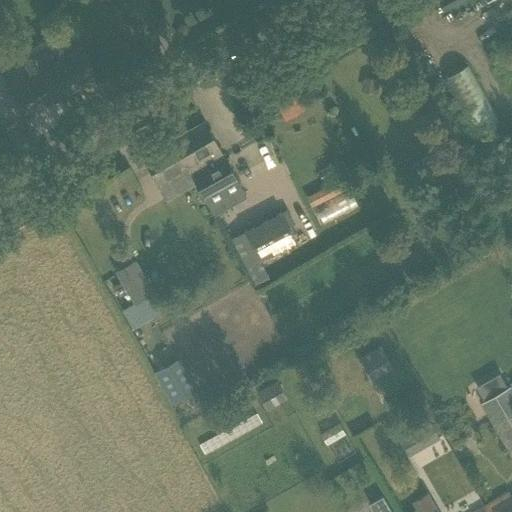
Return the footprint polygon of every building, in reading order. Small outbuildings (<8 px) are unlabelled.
[(186,39),(189,26),(179,23),(176,37),(186,39)] [(26,117),(61,97),(95,77),(80,50),(54,64),(47,51),(4,75),(26,117)] [(473,136),(500,121),(469,65),(442,80),(473,136)] [(364,77),(362,91),(378,94),(380,79),(364,77)] [(271,98),(280,113),(285,121),(304,111),(291,87),(271,98)] [(228,164),(204,122),(192,130),(198,140),(191,144),(195,153),(184,160),(189,168),(188,168),(214,214),(244,197),(234,181),(236,180),(228,164)] [(192,130),(143,158),(153,175),(159,184),(188,168),(189,168),(184,160),(195,153),(191,144),(198,140),(192,130)] [(244,230),(259,260),(296,242),(281,211),(244,230)] [(161,312),(151,294),(154,292),(134,259),(114,271),(133,303),(121,310),(132,329),(161,312)] [(380,344),(360,355),(373,380),(394,367),(380,344)] [(180,357),(153,372),(171,405),(198,390),(180,357)] [(482,401),(511,453),(511,387),(510,385),(482,401)] [(419,428),(427,444),(439,437),(431,421),(419,428)] [(413,500),(419,511),(439,511),(428,491),(413,500)] [(511,511),(511,497),(511,498),(509,493),(484,507),(486,511),(511,511)] [(374,511),(392,511),(383,496),(370,504),(374,511)]
